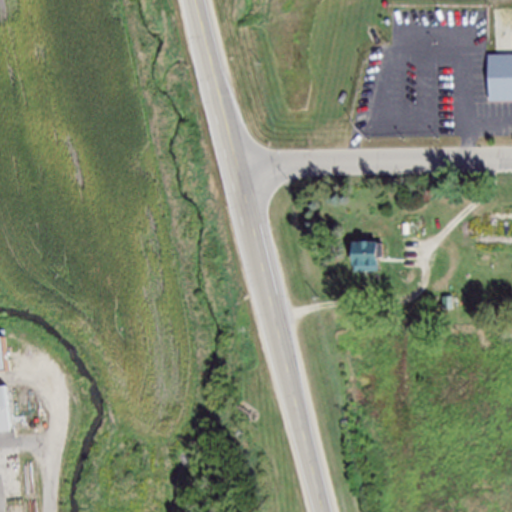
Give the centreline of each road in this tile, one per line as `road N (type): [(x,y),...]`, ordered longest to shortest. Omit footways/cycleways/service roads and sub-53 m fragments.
road 1 (primary): [(304,419),(196,0)]
road 2 (residential): [(235,170),(511,158)]
